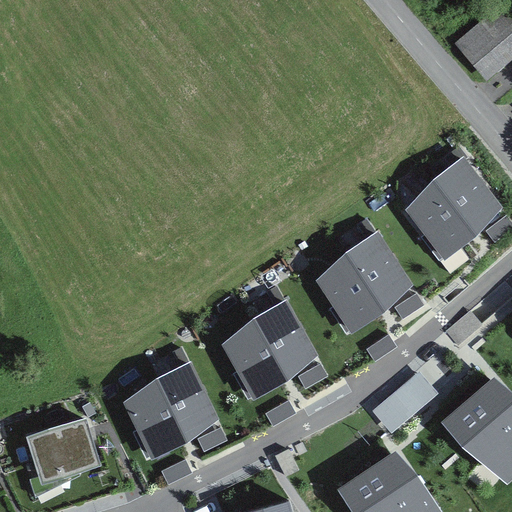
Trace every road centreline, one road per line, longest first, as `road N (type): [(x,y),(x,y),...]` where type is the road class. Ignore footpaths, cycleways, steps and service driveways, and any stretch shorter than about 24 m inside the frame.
road 1 (residential): [(129,511),(323,414),(511,264)]
road 2 (residential): [(511,148),(383,0)]
